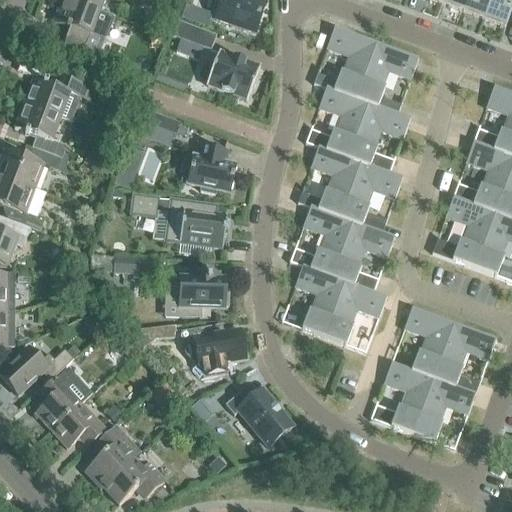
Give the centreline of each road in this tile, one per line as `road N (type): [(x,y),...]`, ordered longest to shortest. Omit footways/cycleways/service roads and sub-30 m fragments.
road 1 (residential): [(292,0),(292,112),(271,186),(263,310),(276,366),(308,410),(348,440)]
road 2 (residential): [(451,52),(407,287)]
road 3 (residential): [(348,440),(378,457),(465,477),(477,466),(511,374)]
road 4 (residential): [(407,287),(348,440)]
road 5 (residential): [(451,52),(302,0)]
